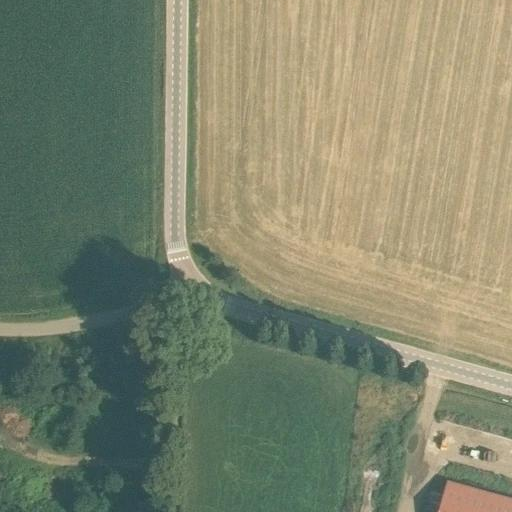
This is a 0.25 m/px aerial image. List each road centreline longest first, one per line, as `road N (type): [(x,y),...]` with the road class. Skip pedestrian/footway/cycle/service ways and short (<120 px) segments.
road 1 (residential): [(511,389),(234,311),(189,290)]
road 2 (residential): [(189,290),(185,0)]
road 3 (unclassified): [(189,290),(131,326),(41,336),(0,328)]
road 4 (track): [(0,440),(64,462),(133,462),(169,451)]
